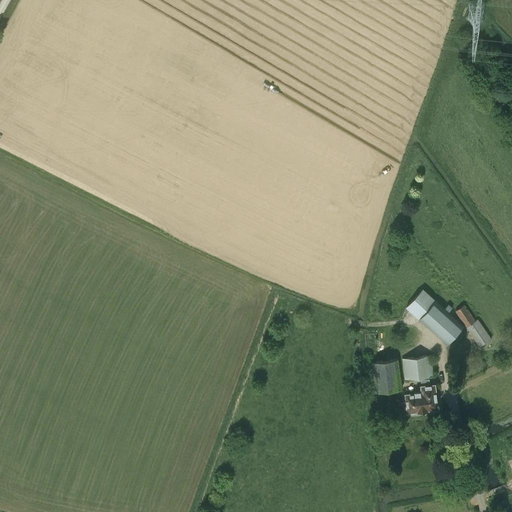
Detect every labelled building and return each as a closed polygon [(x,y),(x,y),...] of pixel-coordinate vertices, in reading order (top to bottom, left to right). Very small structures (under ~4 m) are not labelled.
[(445,308),(436,300),(423,288),(406,307),(418,319),(447,345),(464,325),(449,312),(452,307),(448,304),(445,308)] [(454,311),(466,327),(479,347),(491,338),(478,318),(475,320),(464,304),(454,311)] [(402,358),(404,379),(434,376),(431,355),(402,358)] [(375,392),(402,389),(398,358),(371,361),(375,392)] [(408,411),(437,408),(434,385),(430,385),(429,378),(421,379),(422,392),(406,394),(407,401),(399,402),(400,411),(408,410),(408,411)]
